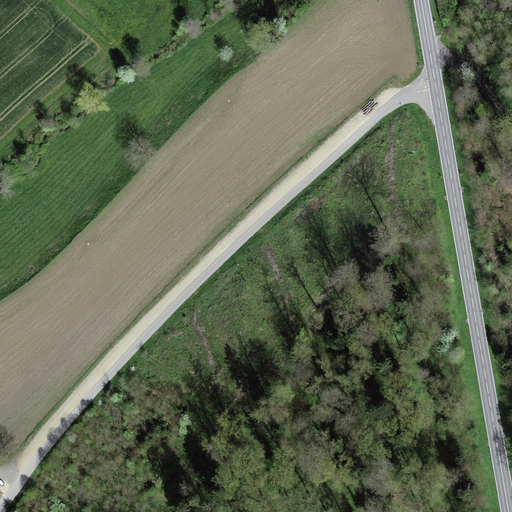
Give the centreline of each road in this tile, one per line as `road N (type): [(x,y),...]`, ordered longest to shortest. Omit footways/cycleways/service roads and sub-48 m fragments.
road 1 (unclassified): [(433,76),(246,230),(69,419),(0,511)]
road 2 (secondary): [(506,511),(433,76)]
